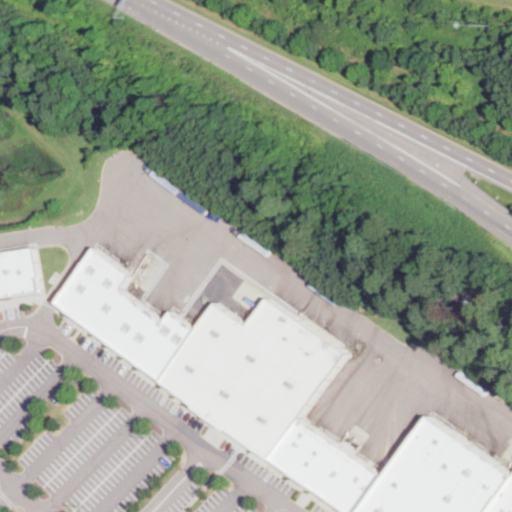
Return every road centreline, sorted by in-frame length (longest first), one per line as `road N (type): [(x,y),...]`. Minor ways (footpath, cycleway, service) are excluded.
road 1 (motorway): [(139,0),(511,227)]
road 2 (motorway): [(154,0),(511,177)]
road 3 (residential): [(0,330),(47,323),(302,511)]
